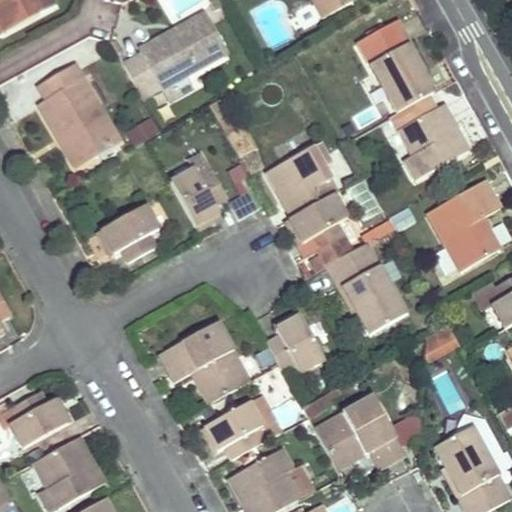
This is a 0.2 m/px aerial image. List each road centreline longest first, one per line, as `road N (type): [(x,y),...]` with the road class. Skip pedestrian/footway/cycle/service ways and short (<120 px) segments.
road 1 (residential): [(79,337),(177,511)]
road 2 (residential): [(0,186),(79,337)]
road 3 (residential): [(453,0),(511,111)]
